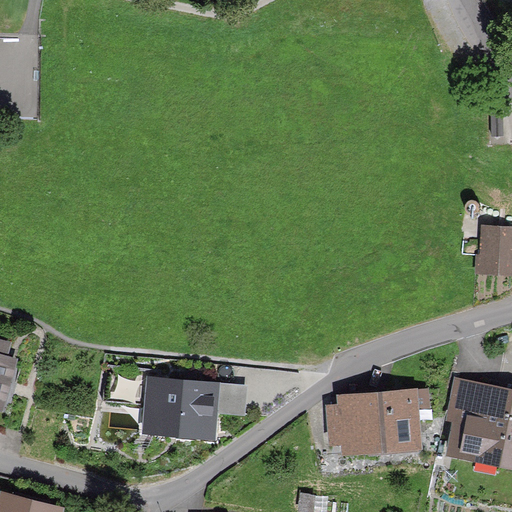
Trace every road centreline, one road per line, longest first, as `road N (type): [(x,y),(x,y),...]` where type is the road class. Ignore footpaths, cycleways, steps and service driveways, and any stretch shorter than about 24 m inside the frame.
road 1 (residential): [(511,312),(346,372),(181,495)]
road 2 (residential): [(181,495),(56,481),(0,464)]
